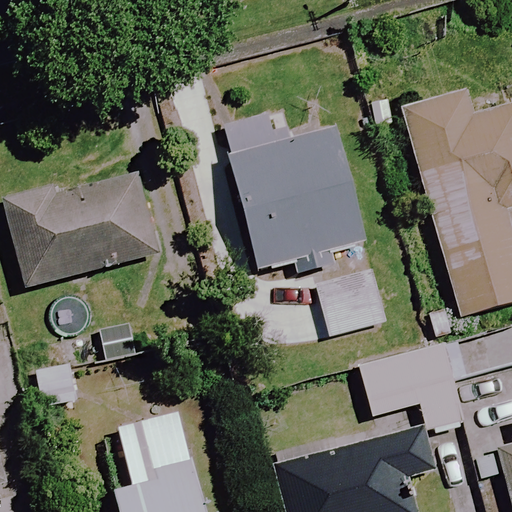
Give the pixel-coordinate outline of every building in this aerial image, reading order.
[(511,88),(401,119),(457,323),(511,307),(511,88)] [(277,149),(269,119),(216,133),(253,276),(291,266),(294,281),(327,272),(324,258),(369,246),(340,133),(277,149)] [(155,261),(134,179),(1,213),(22,295),(155,261)] [(369,269),(311,286),(328,342),(386,324),(369,269)] [(396,415),(385,367),(357,373),(368,422),(396,415)] [(475,486),(504,479),(511,508),(511,405),(458,420),(475,486)] [(399,511),(383,443),(272,470),(281,511),(399,511)] [(203,511),(193,464),(150,474),(153,487),(114,496),(117,511),(203,511)]
